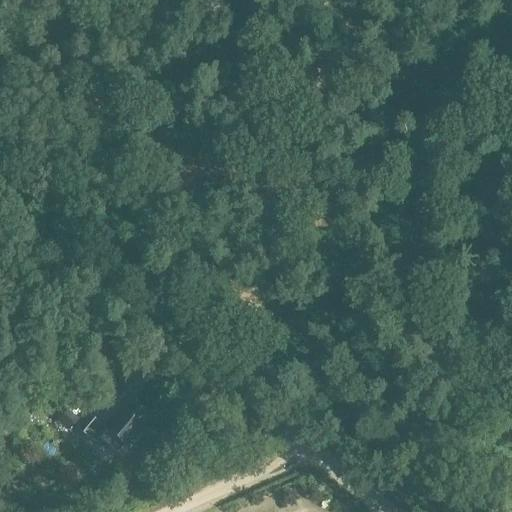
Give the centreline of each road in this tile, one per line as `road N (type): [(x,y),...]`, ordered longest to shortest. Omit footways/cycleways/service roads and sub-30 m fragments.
road 1 (unclassified): [(304,445),(0,197)]
road 2 (unclassified): [(167,511),(304,445)]
